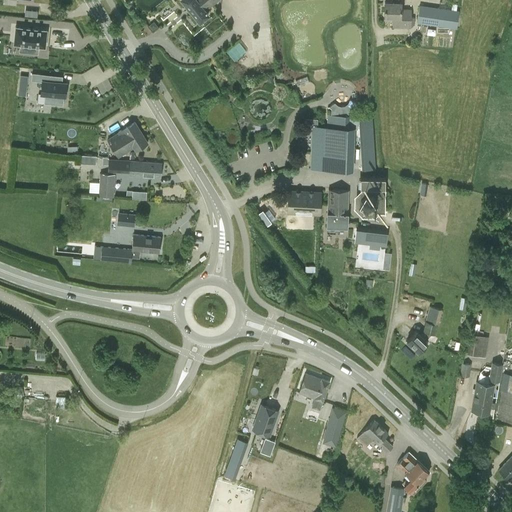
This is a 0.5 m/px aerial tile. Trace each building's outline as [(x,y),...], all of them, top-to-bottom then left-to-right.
[(181,0),(199,22),(208,14),(206,11),(207,11),(206,10),(217,0),(181,0)] [(385,2),(384,16),(393,16),(406,17),(406,9),(401,9),(401,2),(398,2),(398,0),(391,0),(392,2),(385,2)] [(459,11),(419,6),(417,21),(417,26),(421,26),(422,22),(457,27),(459,11)] [(393,26),(410,27),(410,25),(415,25),(415,18),(410,18),(411,10),(406,9),(406,17),(393,16),(393,26)] [(45,48),(47,30),(16,27),(14,44),(22,45),(22,52),(36,53),(36,47),(45,48)] [(238,41),(230,48),(239,58),(247,50),(238,41)] [(62,83),(50,82),(50,75),(32,73),(31,80),(42,82),(41,93),(45,94),(44,103),(63,105),(64,96),(65,96),(66,84),(62,83)] [(20,76),(19,85),(26,86),(27,77),(20,76)] [(350,119),(326,118),(326,126),(312,126),(310,169),(354,170),(355,127),(350,127),(350,119)] [(118,157),(134,147),(136,150),(148,142),(135,121),(119,131),(119,132),(108,139),(118,157)] [(360,137),(362,170),(376,169),(374,136),(360,137)] [(82,155),(82,162),(96,163),(97,155),(82,155)] [(161,163),(108,161),(108,172),(130,173),(130,175),(161,177),(161,163)] [(114,174),(101,174),(100,189),(113,189),(114,174)] [(385,178),(360,177),(360,198),(360,204),(363,210),(370,210),(373,210),(384,210),(385,178)] [(338,213),(339,189),(328,188),(326,220),(334,220),(334,213),(338,213)] [(348,221),(350,190),(339,189),(338,213),(334,213),(334,220),(326,220),(326,228),(327,228),(327,232),(335,233),(335,237),(347,237),(347,229),(348,229),(348,221)] [(126,190),(126,194),(133,194),(133,198),(147,198),(147,190),(126,190)] [(287,213),(320,215),(322,191),(288,190),(287,213)] [(267,225),(271,222),(263,210),(258,213),(267,225)] [(119,224),(124,224),(124,225),(133,226),(135,216),(119,214),(119,224)] [(386,245),(387,234),(365,231),(363,242),(371,243),(370,247),(378,248),(378,244),(386,245)] [(131,256),(139,257),(140,251),(159,253),(161,237),(133,234),(132,249),(102,246),(102,247),(95,246),(93,259),(130,263),(131,256)] [(416,330),(407,341),(418,352),(428,341),(426,340),(432,334),(435,335),(438,325),(439,325),(443,309),(430,306),(423,332),(424,332),(421,335),(416,330)] [(486,357),(489,337),(467,334),(466,342),(469,342),(467,354),(486,357)] [(489,413),(494,385),(494,381),(500,382),(503,364),(492,362),(489,378),(478,376),(477,382),(472,410),(489,413)] [(470,377),(471,364),(462,363),(460,375),(470,377)] [(305,373),(298,392),(315,398),(311,407),(319,410),(330,380),(321,377),(321,378),(305,373)] [(511,374),(503,373),(500,392),(502,392),(497,418),(502,419),(511,421),(511,374)] [(269,435),(278,410),(261,404),(252,429),(269,435)] [(386,452),(392,445),(384,437),(388,432),(374,419),(357,437),(366,446),(373,439),(386,452)] [(336,446),(341,425),(329,421),(323,442),(336,446)] [(225,475),(235,478),(247,441),(236,437),(225,475)] [(270,455),(274,441),(265,438),(260,451),(270,455)] [(427,479),(424,476),(429,471),(408,451),(397,463),(410,476),(402,484),(413,494),(427,479)] [(511,454),(499,469),(509,479),(511,475),(511,454)] [(391,486),(386,511),(401,511),(405,488),(391,486)]
